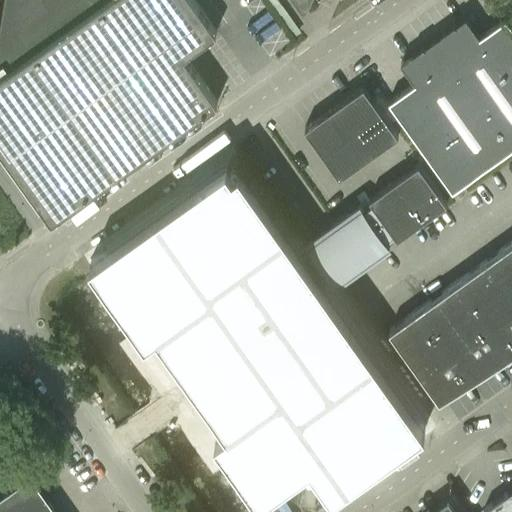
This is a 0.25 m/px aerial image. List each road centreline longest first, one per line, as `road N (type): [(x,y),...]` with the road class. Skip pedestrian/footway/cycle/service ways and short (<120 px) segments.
road 1 (unclassified): [(0,329),(54,247),(402,0)]
road 2 (unknown): [(305,293),(366,379),(374,408),(302,477),(290,511)]
road 3 (unknown): [(97,448),(305,293)]
road 4 (unclassified): [(141,511),(45,372),(0,329)]
road 5 (unclassified): [(356,511),(511,401)]
road 6 (unknown): [(204,141),(305,293)]
